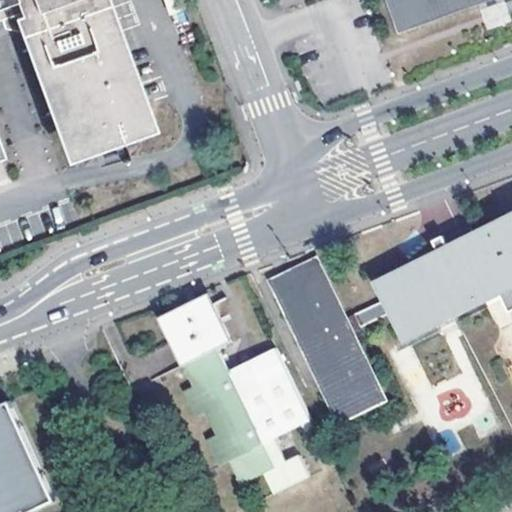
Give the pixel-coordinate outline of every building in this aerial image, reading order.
[(0,0),(0,161),(6,159),(0,143),(0,17),(19,11),(26,31),(67,149),(106,134),(119,130),(143,120),(98,0),(0,0)] [(385,0),(397,33),(478,3),(487,0),(385,0)] [(511,19),(503,0),(487,0),(478,3),(488,31),(511,21),(511,19)] [(19,11),(0,17),(0,18),(3,26),(21,33),(26,31),(19,11)] [(119,130),(106,134),(109,142),(88,149),(94,166),(127,153),(119,130)] [(350,324),(319,263),(275,284),(343,423),(388,401),(358,340),(368,336),(364,328),(393,314),(407,343),(504,295),(511,311),(511,218),(472,238),(476,247),(445,262),(441,254),(378,286),(387,303),(358,317),(360,319),(350,324)] [(210,296),(185,308),(190,318),(215,306),(210,296)] [(185,308),(163,318),(196,387),(183,394),(195,419),(208,413),(220,436),(206,443),(218,466),(230,459),(242,484),(266,473),(277,495),(311,479),(299,457),(277,467),(266,442),(312,420),(277,349),(229,372),(219,350),(233,343),(215,306),(190,318),(185,308)] [(0,407),(0,511),(36,511),(55,504),(8,404),(0,407)]
